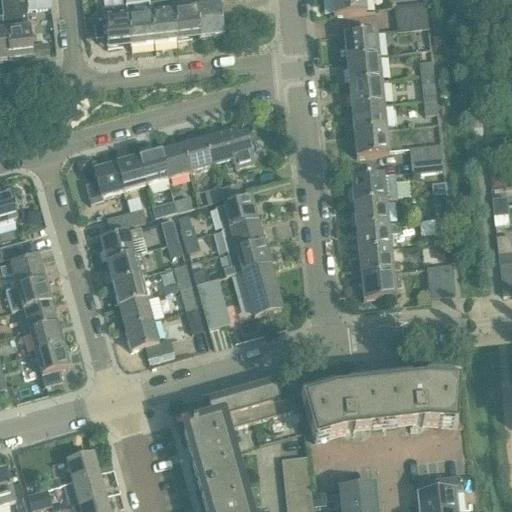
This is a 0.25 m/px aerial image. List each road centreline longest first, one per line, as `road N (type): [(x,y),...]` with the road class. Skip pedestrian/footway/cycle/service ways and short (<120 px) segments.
road 1 (residential): [(327,342),(294,70)]
road 2 (residential): [(41,155),(294,70)]
road 3 (residential): [(112,403),(41,155)]
road 4 (residential): [(112,403),(327,342)]
road 5 (residential): [(294,70),(73,86)]
road 6 (residential): [(373,338),(511,322)]
